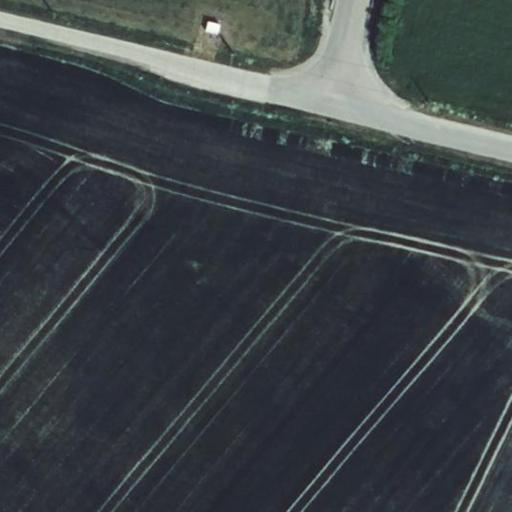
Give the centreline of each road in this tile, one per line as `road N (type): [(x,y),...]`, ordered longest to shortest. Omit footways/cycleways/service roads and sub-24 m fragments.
road 1 (unclassified): [(336,100),(0,19)]
road 2 (residential): [(511,146),(336,100)]
